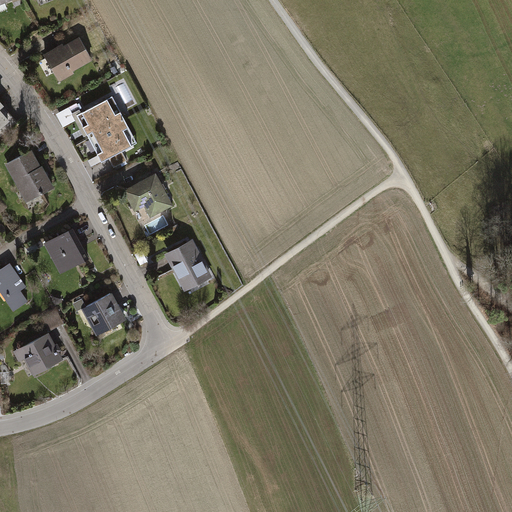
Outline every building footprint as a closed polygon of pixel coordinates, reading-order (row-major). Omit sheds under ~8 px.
[(63,41),(42,53),(59,81),(74,72),(73,70),(93,59),(80,36),(65,44),(63,41)] [(137,143),(112,95),(77,114),(102,162),(137,143)] [(0,126),(12,116),(2,105),(4,104),(0,99),(0,126)] [(54,186),(31,147),(4,163),(27,201),(54,186)] [(105,173),(115,169),(113,163),(103,166),(105,173)] [(156,172),(123,190),(135,212),(145,206),(151,217),(174,205),(156,172)] [(89,257),(72,226),(43,242),(60,273),(89,257)] [(213,276),(193,238),(165,253),(184,291),(213,276)] [(28,285),(11,261),(0,268),(0,289),(14,310),(29,300),(22,290),(28,285)] [(127,319),(112,291),(86,305),(81,308),(96,336),(127,319)] [(77,310),(81,308),(86,305),(82,298),(73,303),(77,310)] [(49,330),(64,322),(58,311),(43,319),(49,330)] [(64,359),(48,332),(13,351),(19,362),(24,359),(34,376),(64,359)]
